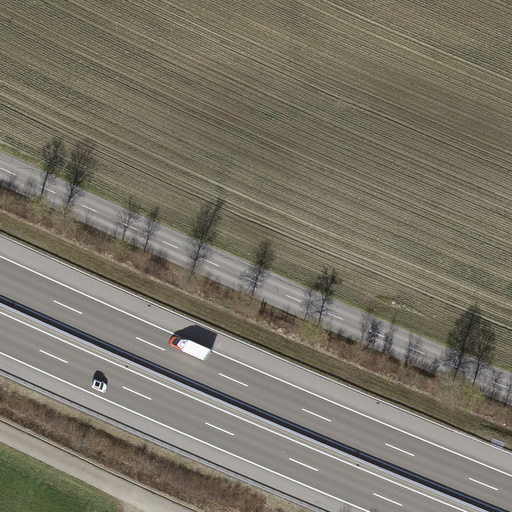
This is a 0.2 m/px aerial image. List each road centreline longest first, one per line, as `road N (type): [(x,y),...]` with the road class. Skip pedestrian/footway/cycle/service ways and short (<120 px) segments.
road 1 (tertiary): [(511,389),(0,164)]
road 2 (motorway): [(511,495),(0,275)]
road 3 (motorway): [(0,331),(419,511)]
road 4 (track): [(0,434),(164,511)]
